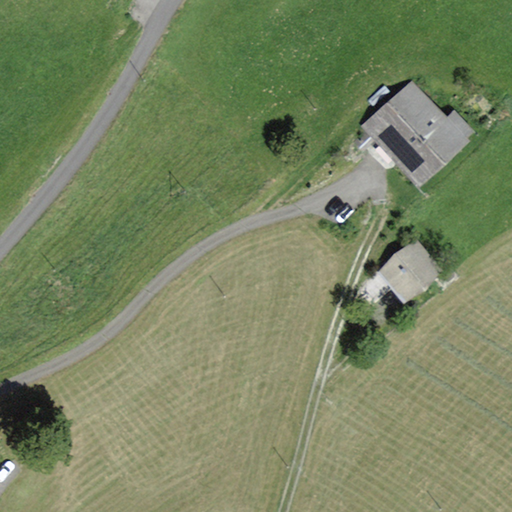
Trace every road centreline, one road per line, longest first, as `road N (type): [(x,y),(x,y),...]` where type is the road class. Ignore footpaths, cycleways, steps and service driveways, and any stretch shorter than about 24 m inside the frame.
road 1 (track): [(376,172),(383,208),(339,317),(283,511)]
road 2 (unclassified): [(171,0),(94,134),(0,249)]
